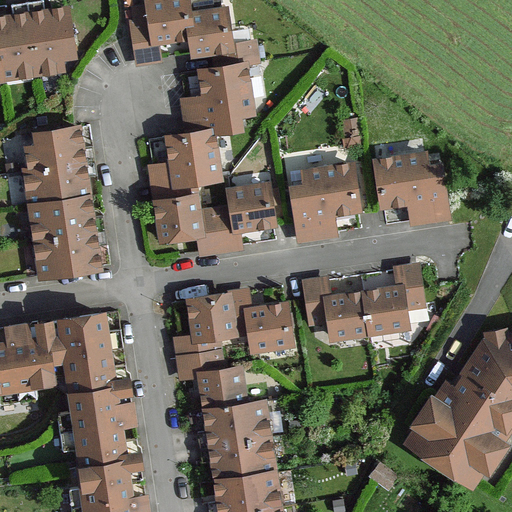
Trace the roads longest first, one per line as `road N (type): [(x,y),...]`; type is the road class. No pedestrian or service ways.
road 1 (residential): [(463,237),(138,285)]
road 2 (residential): [(138,285),(172,511)]
road 3 (residential): [(140,94),(120,119),(118,136),(138,285)]
road 4 (residential): [(138,285),(0,306)]
